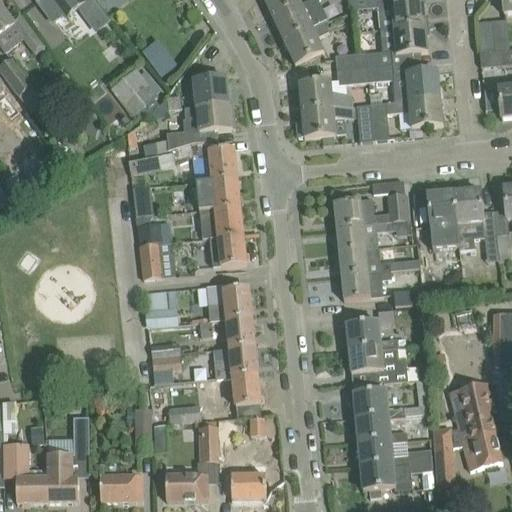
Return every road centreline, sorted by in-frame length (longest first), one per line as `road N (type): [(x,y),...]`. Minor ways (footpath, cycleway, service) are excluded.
road 1 (residential): [(306,511),(273,178)]
road 2 (residential): [(273,178),(471,157)]
road 3 (residential): [(273,178),(257,71),(217,0)]
road 4 (residential): [(471,157),(458,0)]
